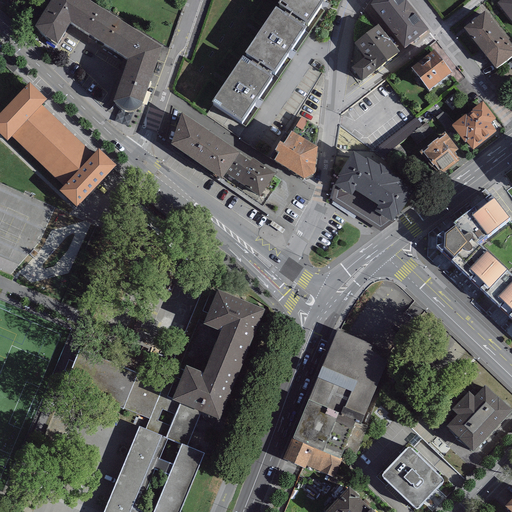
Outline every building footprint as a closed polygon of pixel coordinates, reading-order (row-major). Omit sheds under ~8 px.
[(53,0),(35,29),(57,46),(70,26),(129,63),(114,104),(115,106),(117,107),(119,109),(121,111),(123,112),(125,114),(129,114),(133,114),(136,113),(138,111),(140,110),(142,107),(162,50),(84,0),(53,0)] [(326,0),(282,0),(211,105),(241,125),(326,0)] [(428,31),(404,0),(374,0),(371,6),(404,50),(428,31)] [(511,0),(501,0),(497,4),(511,22),(511,0)] [(511,58),(511,47),(485,13),(463,30),(496,71),(511,58)] [(399,54),(377,26),(353,45),(364,60),(353,68),(363,82),(399,54)] [(450,75),(433,52),(411,69),(428,92),(450,75)] [(116,168),(99,151),(94,156),(42,106),(47,101),(30,85),(0,115),(0,135),(8,143),(12,138),(64,188),(59,193),(76,209),(116,168)] [(483,103),(451,127),(465,144),(467,143),(473,151),(496,133),(490,124),(496,120),(483,103)] [(240,154),(182,115),(171,147),(221,182),(226,175),(239,155),(240,154)] [(457,151),(444,134),(422,152),(441,176),(459,161),(454,154),(457,151)] [(317,149),(291,135),(284,147),(280,145),(275,153),(279,156),(275,163),(302,182),(314,176),(317,149)] [(366,162),(353,154),(337,178),(340,179),(334,187),(352,199),(356,193),(379,208),(375,213),(392,224),(397,217),(398,218),(415,193),(402,184),(403,183),(391,175),(392,174),(380,166),(379,168),(367,161),(366,162)] [(250,163),(239,155),(226,175),(260,198),(276,176),(253,160),(250,163)] [(472,219),(469,213),(437,238),(437,249),(511,322),(511,277),(478,245),(509,221),(494,201),(472,219)] [(264,312),(218,293),(204,328),(219,334),(202,375),(186,369),(179,387),(173,402),(200,413),(221,421),(264,312)] [(372,347),(337,331),(293,440),(343,460),(350,464),(367,428),(361,425),(386,363),(370,352),(372,347)] [(138,374),(79,350),(64,386),(148,420),(144,430),(139,428),(104,511),(180,511),(204,454),(186,447),(200,413),(173,402),(179,387),(139,371),(138,374)] [(511,414),(511,413),(485,388),(474,399),(469,394),(452,412),(457,418),(446,429),(472,455),(511,414)] [(335,479),(343,460),(293,440),(283,460),(305,470),(306,467),(335,479)] [(443,480),(410,449),(407,450),(382,476),(382,479),(414,509),(417,509),(443,483),(443,480)] [(372,511),(349,490),(328,511),(372,511)]
